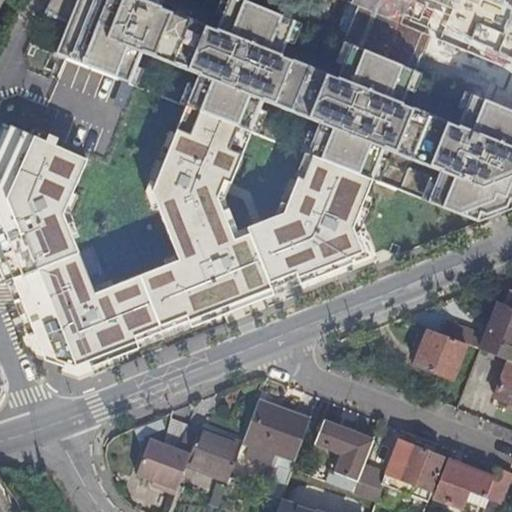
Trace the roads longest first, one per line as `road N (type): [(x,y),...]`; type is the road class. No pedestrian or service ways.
road 1 (residential): [(504,457),(283,364),(264,341)]
road 2 (tertiary): [(264,341),(511,240)]
road 3 (tertiary): [(53,419),(264,341)]
road 4 (unknown): [(511,114),(348,40)]
